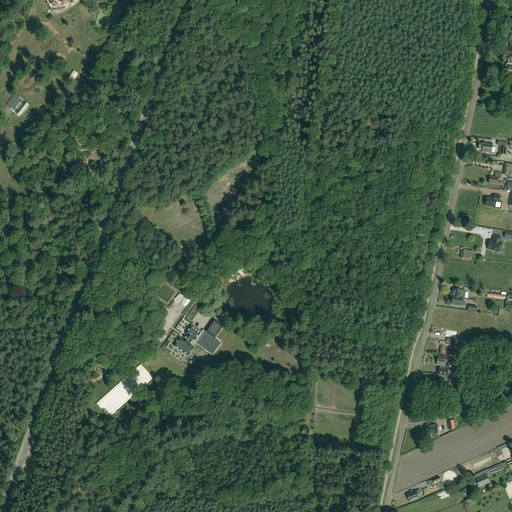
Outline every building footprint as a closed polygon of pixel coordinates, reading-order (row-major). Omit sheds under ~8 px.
[(50,0),(51,1),(51,2),(54,8),(55,8),(56,8),(57,7),(57,6),(58,6),(59,7),(60,7),(62,7),(63,7),(64,7),(63,7),(69,4),(66,0),(50,0)] [(29,105),(15,94),(6,105),(20,117),(29,105)] [(487,143),(479,142),(478,149),(487,150),(487,143)] [(505,167),(504,167),(503,174),(508,175),(509,170),(511,171),(511,163),(511,164),(505,163),(505,167)] [(500,185),(501,182),(498,181),(498,178),(490,177),(489,183),(497,185),(500,185)] [(484,206),(495,207),(496,202),(500,203),(501,196),(493,195),(493,197),(486,196),(484,206)] [(243,243),(248,243),(248,242),(252,239),(254,236),(255,231),(254,227),(251,223),(247,222),(242,222),(238,224),(236,228),(235,232),(236,236),(239,240),(243,242),(243,243)] [(483,247),(486,234),(477,231),(476,236),(477,236),(475,245),(483,247)] [(502,244),(502,243),(501,243),(499,242),(500,237),(493,236),(493,240),(493,241),(489,241),(488,249),(500,251),(502,244)] [(471,257),(472,248),(461,248),(461,256),(471,257)] [(463,291),(453,290),(453,291),(451,291),(450,296),(452,296),(452,297),(453,297),(452,305),(466,306),(466,304),(464,303),(465,291),(463,291)] [(200,317),(204,308),(199,306),(195,315),(200,317)] [(204,331),(212,337),(214,338),(223,326),(213,319),(204,331)] [(201,334),(191,327),(185,334),(187,336),(184,341),(180,338),(174,346),(188,357),(194,348),(189,345),(193,340),(195,341),(197,342),(196,344),(212,355),(221,344),(205,332),(198,341),(196,339),(201,334)] [(270,347),(272,340),(273,337),(262,334),(259,344),(270,347)] [(441,341),(439,355),(442,356),(442,357),(446,357),(445,357),(446,350),(448,351),(449,347),(454,348),(455,344),(457,345),(457,342),(456,341),(456,340),(447,338),(446,342),(441,341)] [(460,348),(459,352),(457,358),(464,360),(465,357),(465,358),(466,355),(464,354),(466,349),(467,349),(469,346),(464,344),(462,349),(460,348)] [(439,356),(438,356),(437,365),(441,366),(440,369),(439,368),(438,374),(446,376),(447,370),(443,369),(446,357),(442,357),(442,356),(439,355),(439,356)] [(427,435),(431,435),(431,433),(437,433),(437,425),(425,425),(425,430),(424,430),(424,432),(427,435)] [(483,486),(483,485),(486,483),(484,477),(489,475),(489,474),(496,471),(503,468),(502,467),(507,466),(505,462),(503,462),(504,463),(500,464),(494,467),(485,471),(482,472),(475,476),(479,486),(480,488),(483,486)] [(439,476),(426,482),(428,486),(433,483),(433,484),(441,480),(439,476)] [(406,495),(409,502),(418,498),(417,495),(418,493),(420,492),(419,490),(406,495)]
